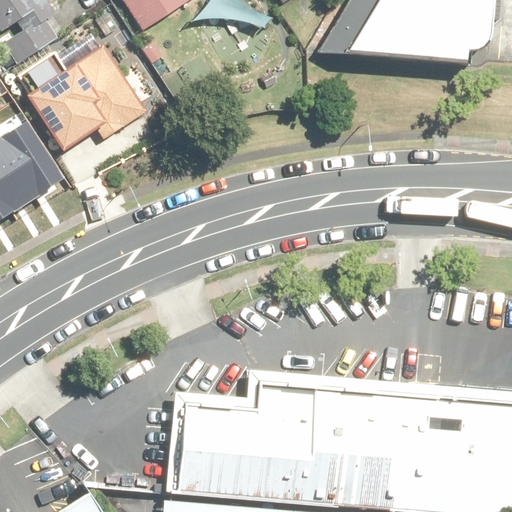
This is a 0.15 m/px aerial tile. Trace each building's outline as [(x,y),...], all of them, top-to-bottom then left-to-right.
[(0,0),(0,76),(27,59),(18,46),(30,38),(19,21),(24,18),(11,0),(0,0)] [(67,0),(101,54),(164,16),(154,0),(67,0)] [(229,0),(244,22),(278,0),(229,0)] [(357,0),(317,76),(432,84),(460,61),(466,0),(357,0)] [(64,55),(20,81),(28,95),(0,110),(0,128),(26,173),(62,153),(70,168),(114,142),(64,55)] [(290,396),(165,386),(155,511),(484,511),(485,511),(497,511),(511,511),(511,372),(293,356),(290,396)] [(86,511),(71,488),(33,511),(86,511)]
